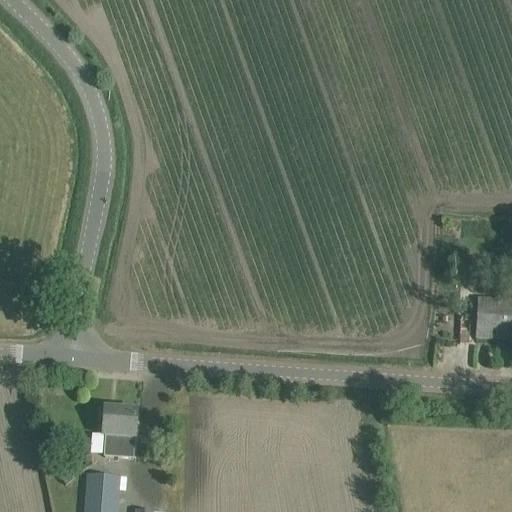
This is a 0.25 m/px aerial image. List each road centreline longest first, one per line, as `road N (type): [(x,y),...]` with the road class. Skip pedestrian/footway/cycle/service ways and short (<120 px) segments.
road 1 (unclassified): [(511,386),(70,357)]
road 2 (unclassified): [(70,357),(102,140),(71,61),(12,0)]
